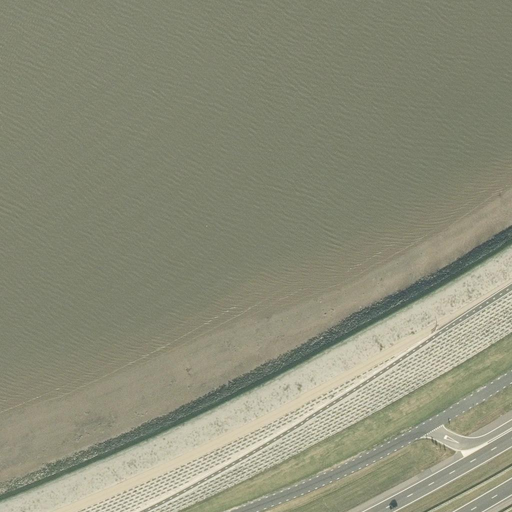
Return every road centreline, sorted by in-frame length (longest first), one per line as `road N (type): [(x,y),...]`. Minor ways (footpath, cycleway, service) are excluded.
road 1 (unclassified): [(243,511),(428,426)]
road 2 (motorway): [(493,449),(375,511)]
